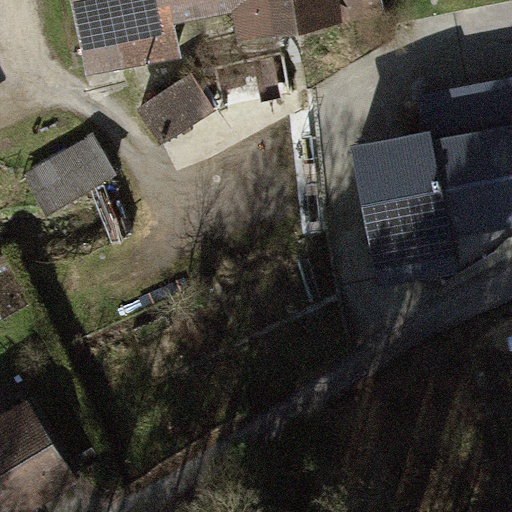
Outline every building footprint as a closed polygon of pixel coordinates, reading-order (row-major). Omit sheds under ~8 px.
[(168,8),(166,0),(75,0),(86,58),(174,43),(168,8)] [(166,0),(168,8),(214,0),(166,0)] [(244,0),(250,29),(378,6),(377,0),(244,0)] [(511,113),(435,129),(433,117),(353,133),(383,276),(459,260),(453,229),(511,217),(511,113)] [(101,127),(34,170),(55,203),(123,161),(101,127)] [(0,511),(8,511),(77,471),(33,400),(0,420),(0,511)]
